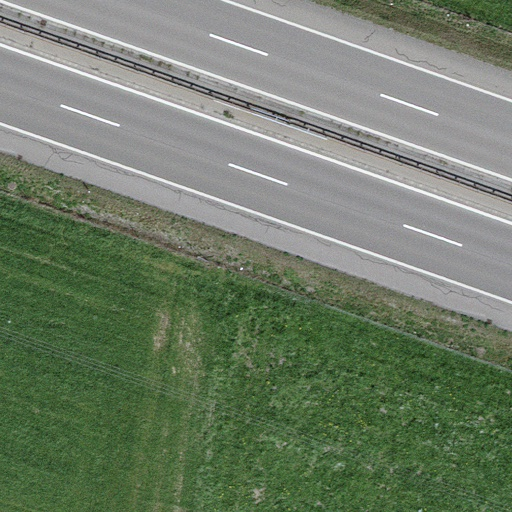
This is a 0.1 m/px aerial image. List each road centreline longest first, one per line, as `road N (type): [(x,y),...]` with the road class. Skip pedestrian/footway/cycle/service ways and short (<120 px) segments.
road 1 (motorway): [(0,87),(511,265)]
road 2 (motorway): [(511,139),(116,0)]
